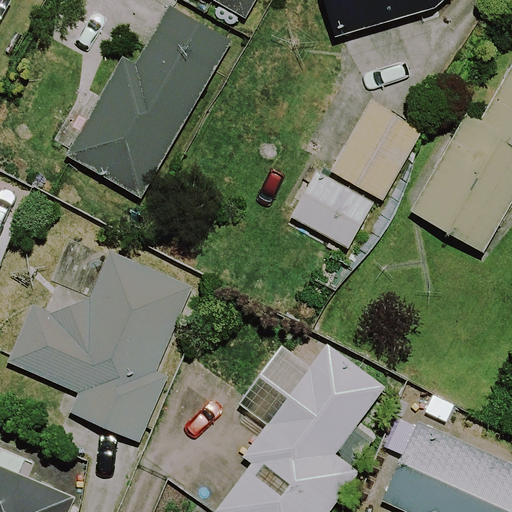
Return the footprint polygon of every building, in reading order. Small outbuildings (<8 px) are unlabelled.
[(203,0),(243,21),(254,0),(203,0)] [(442,0),(320,0),(331,37),(431,10),(442,0)] [(227,46),(167,11),(138,62),(128,56),(69,158),(139,199),(227,46)] [(511,57),(465,139),(456,133),(409,215),(479,255),(511,198),(511,57)] [(417,133),(367,105),(329,175),(379,203),(417,133)] [(365,208),(312,179),(289,219),(343,249),(365,208)] [(15,226),(0,219),(0,259),(1,260),(15,226)] [(352,265),(328,251),(310,282),(334,296),(352,265)] [(190,296),(109,257),(78,320),(38,301),(8,363),(78,397),(69,414),(135,446),(167,381),(152,374),(190,296)] [(263,422),(242,452),(252,459),(214,511),(323,511),(352,472),(331,457),(380,388),(324,348),(307,373),(282,356),(245,409),(263,422)] [(511,511),(511,468),(415,428),(381,509),(387,511),(511,511)] [(67,511),(71,502),(0,472),(0,511),(67,511)]
